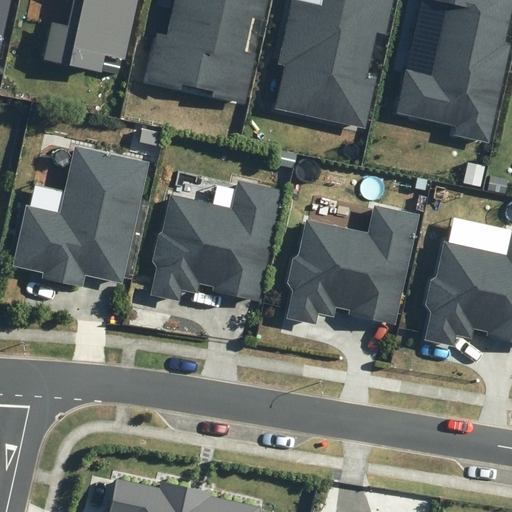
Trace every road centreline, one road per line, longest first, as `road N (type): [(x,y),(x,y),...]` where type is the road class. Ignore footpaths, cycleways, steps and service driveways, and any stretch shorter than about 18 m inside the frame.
road 1 (residential): [(511,448),(130,385),(34,380)]
road 2 (residential): [(34,380),(6,511)]
